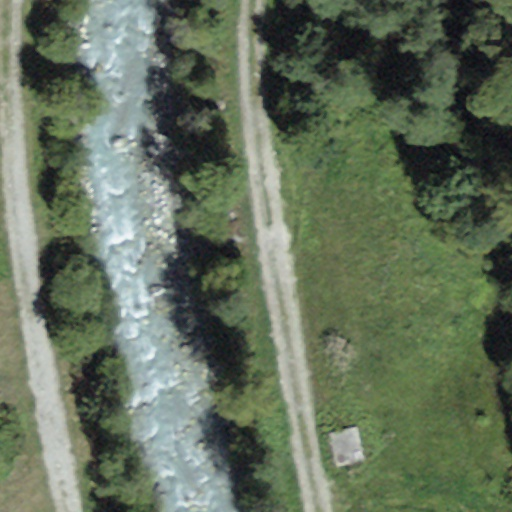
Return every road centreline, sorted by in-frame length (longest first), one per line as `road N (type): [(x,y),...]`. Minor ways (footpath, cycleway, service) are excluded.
road 1 (track): [(8,0),(18,219),(70,511)]
road 2 (track): [(253,0),(259,122),(318,511)]
